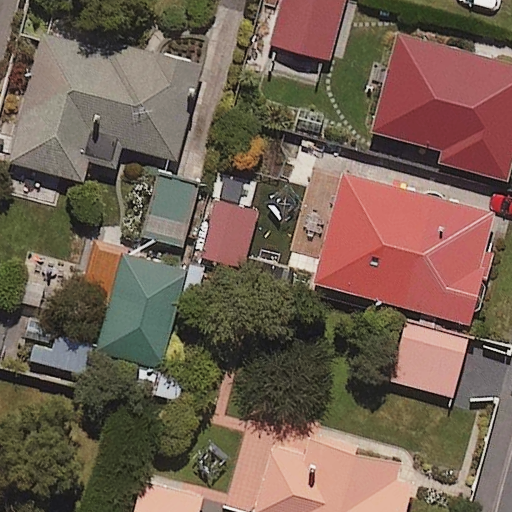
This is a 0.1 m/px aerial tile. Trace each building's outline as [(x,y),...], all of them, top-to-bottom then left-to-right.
[(347,0),(275,0),(264,47),(331,64),(347,0)] [(202,64),(35,24),(0,165),(84,186),(90,162),(114,169),(119,150),(177,165),(202,64)] [(511,167),(511,65),(396,34),(368,136),(437,155),(434,166),(507,186),(511,167)] [(379,154),(320,139),(308,186),(367,201),(379,154)] [(198,186),(158,177),(143,237),(183,247),(198,186)] [(496,213),(374,181),(343,299),(471,333),(492,253),(485,251),(496,213)] [(186,274),(119,257),(94,355),(161,372),(186,274)] [(455,404),(473,342),(391,318),(373,380),(455,404)] [(274,447),(256,511),(402,511),(409,489),(393,485),(398,464),(357,454),(359,448),(309,434),(303,454),(274,447)] [(200,511),(204,498),(138,482),(130,511),(200,511)]
